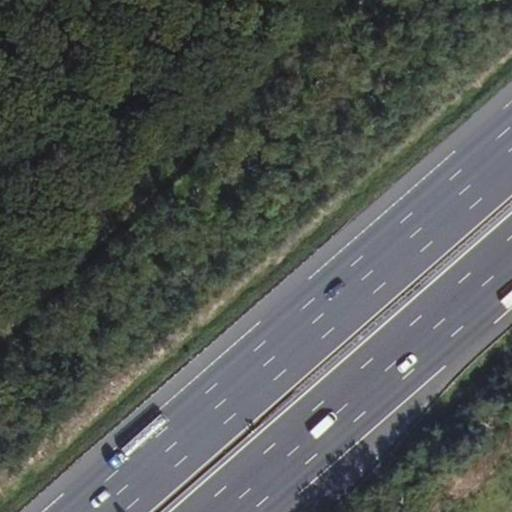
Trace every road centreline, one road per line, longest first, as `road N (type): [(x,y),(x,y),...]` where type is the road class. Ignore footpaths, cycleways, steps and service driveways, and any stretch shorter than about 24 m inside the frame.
road 1 (motorway): [(511,146),(94,511)]
road 2 (track): [(335,0),(0,338)]
road 3 (motorway): [(225,511),(511,261)]
